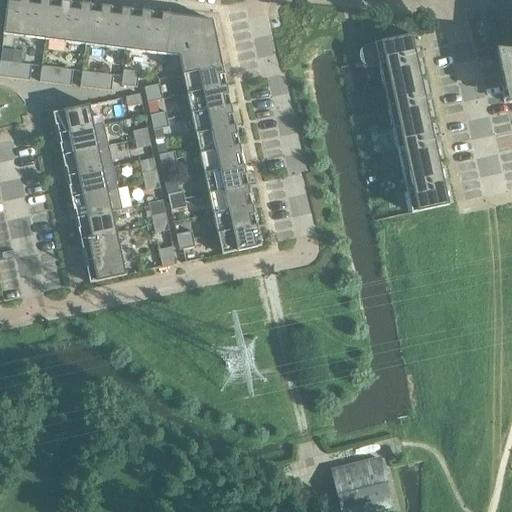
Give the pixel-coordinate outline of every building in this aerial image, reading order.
[(7,0),(4,35),(45,40),(50,0),(7,0)] [(50,0),(45,40),(86,45),(91,5),(51,0),(50,0)] [(86,45),(126,50),(131,10),(91,5),(86,45)] [(126,50),(167,55),(172,15),(131,10),(126,50)] [(179,57),(183,75),(222,66),(213,20),(172,15),(167,55),(179,57)] [(379,66),(384,87),(422,79),(417,58),(412,35),(369,44),(367,45),(365,46),(363,47),(362,49),(361,50),(360,52),(360,54),(359,56),(360,58),(360,59),(361,61),(361,62),(362,63),(363,65),(365,66),(366,67),(368,67),(370,68),(372,68),(374,68),(379,66)] [(511,51),(497,50),(501,71),(502,71),(509,104),(511,103),(511,51)] [(0,61),(0,63),(0,76),(30,81),(32,65),(0,61)] [(42,66),(40,82),(71,86),(73,70),(42,66)] [(222,66),(183,75),(187,94),(227,86),(222,66)] [(123,70),(122,86),(137,88),(139,72),(123,70)] [(82,71),(80,87),(112,91),(114,75),(82,71)] [(388,108),(393,130),(431,121),(426,100),(422,79),(384,87),(388,108)] [(146,95),(161,92),(160,84),(144,88),(146,95)] [(187,94),(192,114),(231,106),(227,86),(187,94)] [(161,92),(146,95),(148,103),(163,100),(161,92)] [(142,105),(140,94),(126,97),(128,108),(142,105)] [(90,105),(53,113),(58,135),(94,127),(90,105)] [(196,134),(235,126),(231,106),(192,114),(196,134)] [(152,123),(167,120),(166,112),(150,115),(152,123)] [(167,120),(152,123),(154,131),(169,127),(167,120)] [(398,151),(402,172),(440,164),(436,143),(431,121),(393,130),(398,151)] [(94,127),(58,135),(62,156),(109,146),(104,125),(94,127)] [(235,126),(196,134),(200,154),(240,146),(235,126)] [(135,140),(149,137),(147,129),(133,132),(135,140)] [(149,137),(135,140),(137,149),(151,146),(149,137)] [(109,146),(62,156),(67,177),(113,167),(109,146)] [(204,174),(244,166),(240,146),(200,154),(204,174)] [(161,163),(176,159),(174,152),(159,155),(161,163)] [(176,159),(161,163),(162,171),(178,167),(176,159)] [(411,214),(449,206),(445,185),(440,164),(402,172),(407,193),(411,214)] [(244,166),(204,174),(209,194),(248,185),(244,166)] [(113,167),(67,177),(71,198),(118,188),(113,167)] [(144,182),(158,179),(156,171),(142,174),(144,182)] [(158,179),(144,182),(146,191),(160,188),(158,179)] [(213,214),(253,205),(248,185),(209,194),(213,214)] [(118,188),(71,198),(76,219),(113,211),(123,209),(118,188)] [(169,203),(185,199),(183,192),(168,195),(169,203)] [(185,199),(169,203),(171,210),(186,207),(185,199)] [(149,204),(151,216),(153,225),(167,222),(163,201),(149,204)] [(217,234),(257,225),(253,205),(213,214),(217,234)] [(113,211),(76,219),(80,240),(117,232),(113,211)] [(167,222),(153,225),(155,234),(169,231),(167,222)] [(257,225),(217,234),(222,255),(261,246),(257,225)] [(117,232),(80,240),(90,284),(127,276),(117,232)] [(178,243),(193,239),(192,232),(176,235),(178,243)] [(193,239),(178,243),(179,250),(195,247),(193,239)] [(159,250),(163,268),(177,265),(173,247),(159,250)] [(372,511),(391,508),(379,460),(332,472),(341,511),(372,511)]
